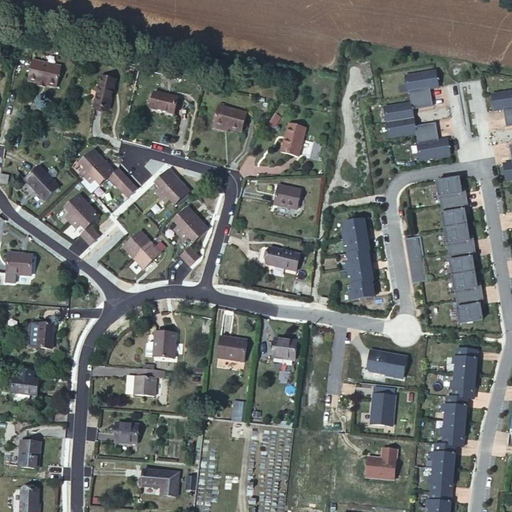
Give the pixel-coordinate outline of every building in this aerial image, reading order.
[(30,59),(26,80),(36,82),(43,84),(53,87),(57,68),(52,66),(51,63),(46,62),(43,64),(36,63),(36,61),(30,59)] [(429,89),(438,87),(436,71),(405,77),(407,93),(409,93),(410,103),(384,108),(389,138),(415,134),(417,144),(416,144),(419,161),(449,155),(447,139),(437,140),(435,124),(415,126),(413,108),(432,106),(429,89)] [(86,77),(79,109),(98,113),(104,82),(86,77)] [(511,93),(494,96),(497,113),(505,111),(508,128),(511,127),(511,145),(511,146),(511,152),(511,162),(505,164),(507,181),(511,179),(511,93)] [(147,97),(143,115),(169,121),(173,104),(147,97)] [(210,112),(206,131),(219,134),(234,137),(238,119),(210,112)] [(291,126),(282,149),(299,156),(308,133),(291,126)] [(100,182),(109,174),(113,169),(92,147),(78,160),(84,166),(82,168),(92,179),(95,177),(100,182)] [(109,174),(129,195),(139,184),(120,164),(118,165),(113,169),(109,174)] [(41,165),(28,177),(44,194),(56,182),(41,165)] [(170,168),(157,180),(162,186),(160,188),(171,200),(173,197),(178,202),(190,190),(170,168)] [(460,187),(458,175),(436,178),(439,204),(466,200),(464,186),(460,187)] [(279,185),(274,203),(297,208),(301,190),(279,185)] [(85,227),(92,221),(99,214),(78,192),(64,206),(68,211),(67,213),(78,224),(80,222),(85,227)] [(137,201),(143,209),(151,203),(145,195),(137,201)] [(468,212),(466,200),(439,204),(442,225),(465,222),(464,213),(468,212)] [(211,226),(190,204),(177,217),(182,222),(180,224),(191,236),(193,234),(198,239),(211,226)] [(365,219),(344,223),(345,231),(343,231),(344,239),(365,235),(364,228),(366,228),(365,219)] [(103,232),(92,221),(85,227),(82,231),(84,233),(93,241),(103,232)] [(467,235),(465,222),(442,225),(445,249),(474,245),(473,234),(467,235)] [(144,229),(129,244),(150,265),(164,250),(144,229)] [(365,235),(344,239),(346,246),(348,245),(349,253),(369,251),(370,250),(368,241),(366,242),(365,235)] [(420,237),(405,239),(413,283),(428,281),(420,237)] [(202,253),(194,243),(184,253),(192,262),(202,253)] [(477,261),(474,245),(445,249),(449,273),(474,269),(473,261),(477,261)] [(30,249),(7,248),(6,269),(28,271),(30,249)] [(262,266),(265,250),(258,249),(256,250),(254,263),(256,265),(262,266)] [(265,250),(262,267),(295,273),(298,255),(265,250)] [(349,253),(348,254),(349,262),(347,263),(348,270),(369,266),(368,260),(370,260),(369,251),(349,253)] [(369,266),(348,270),(350,277),(352,276),(353,285),(372,282),(374,281),(372,272),(370,273),(369,266)] [(474,269),(449,273),(452,300),(453,300),(482,296),(479,283),(476,283),(474,269)] [(372,282),(353,285),(352,285),(353,293),(350,294),(352,301),(373,298),(371,291),(374,291),(372,282)] [(483,307),(482,296),(453,300),(456,323),(482,318),(480,307),(483,307)] [(57,327),(39,326),(31,326),(29,328),(28,347),(30,349),(38,350),(55,351),(57,327)] [(155,342),(154,355),(172,357),(174,331),(156,330),(155,342)] [(226,333),(223,355),(249,359),(252,336),(226,333)] [(275,336),(273,357),(294,360),(297,339),(275,336)] [(154,355),(155,342),(149,342),(147,343),(146,354),(154,355)] [(404,380),(407,355),(369,348),(366,372),(404,380)] [(453,373),(475,375),(476,349),(456,348),(456,355),(451,355),(451,365),(453,365),(453,373)] [(166,367),(141,365),(140,373),(138,373),(136,391),(156,392),(158,374),(165,374),(166,367)] [(22,376),(15,375),(14,392),(40,394),(41,377),(34,377),(34,370),(22,369),(22,376)] [(136,391),(138,373),(130,372),(129,390),(136,391)] [(474,398),(475,375),(453,373),(452,379),(449,379),(449,387),(453,387),(452,396),(467,398),(474,398)] [(393,426),(395,395),(372,392),(369,423),(393,426)] [(466,423),(467,398),(452,396),(448,396),(447,403),(441,402),(440,412),(442,412),(441,422),(466,423)] [(232,421),(247,422),(249,402),(234,401),(232,421)] [(222,417),(207,415),(207,416),(206,424),(221,426),(222,417)] [(465,447),(466,423),(441,422),(441,427),(439,427),(438,436),(441,436),(441,445),(453,446),(465,447)] [(119,423),(117,440),(139,442),(141,425),(119,423)] [(19,440),(17,467),(37,468),(39,442),(19,440)] [(452,471),(453,446),(441,445),(433,444),(433,450),(428,450),(428,459),(430,459),(430,469),(452,471)] [(367,457),(366,479),(396,481),(398,449),(382,448),(381,458),(367,457)] [(145,467),(143,483),(161,486),(160,494),(178,496),(180,471),(145,467)] [(451,493),(452,471),(430,469),(429,474),(425,474),(424,485),(429,485),(428,492),(430,492),(451,493)] [(189,476),(188,488),(198,490),(199,477),(189,476)] [(21,486),(19,510),(36,511),(37,487),(21,486)] [(449,511),(451,493),(430,492),(429,499),(425,499),(424,507),(426,508),(425,511),(449,511)]
